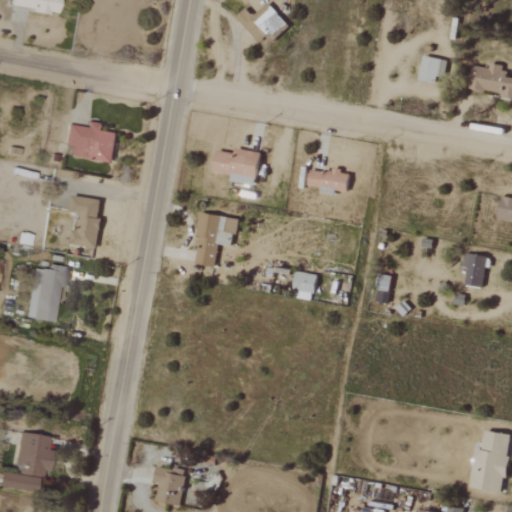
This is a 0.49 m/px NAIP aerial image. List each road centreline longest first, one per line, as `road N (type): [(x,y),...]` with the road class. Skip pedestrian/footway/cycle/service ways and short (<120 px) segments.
road 1 (tertiary): [(92,511),(185,0)]
road 2 (residential): [(170,84),(511,143)]
road 3 (residential): [(0,51),(170,84)]
